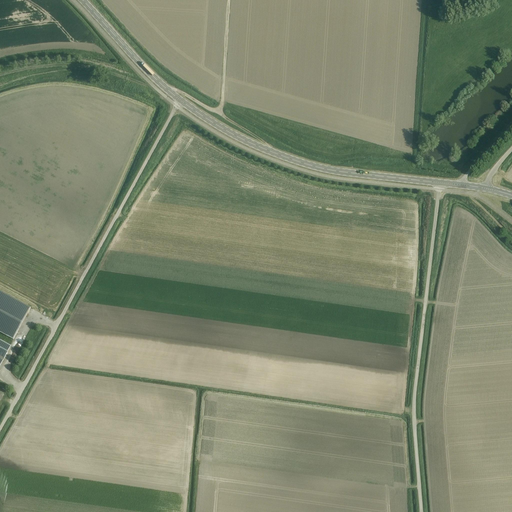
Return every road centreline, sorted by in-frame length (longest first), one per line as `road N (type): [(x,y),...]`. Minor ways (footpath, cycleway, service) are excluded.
road 1 (unclassified): [(0,429),(180,100)]
road 2 (unclassified): [(421,511),(412,405),(439,182)]
road 3 (secondary): [(439,182),(301,163),(224,130),(180,100)]
road 4 (track): [(229,0),(221,106),(211,110),(167,90)]
road 5 (secondary): [(180,100),(80,0)]
